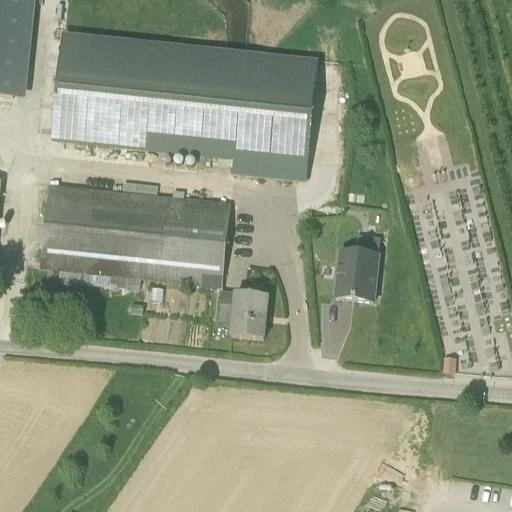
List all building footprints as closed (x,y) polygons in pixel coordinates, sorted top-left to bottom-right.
[(0,0),(0,98),(23,101),(32,0),(0,0)] [(64,41),(54,141),(234,163),(232,181),(304,188),(316,67),(64,41)] [(231,208),(49,189),(40,271),(222,290),(231,208)] [(335,302),(373,306),(378,258),(340,255),(335,302)] [(233,324),(231,339),(263,342),(267,299),(254,297),(253,299),(221,295),(218,323),(233,324)] [(142,309),(130,307),(129,316),(141,317),(142,309)] [(454,377),(455,362),(446,361),(444,376),(454,377)]
